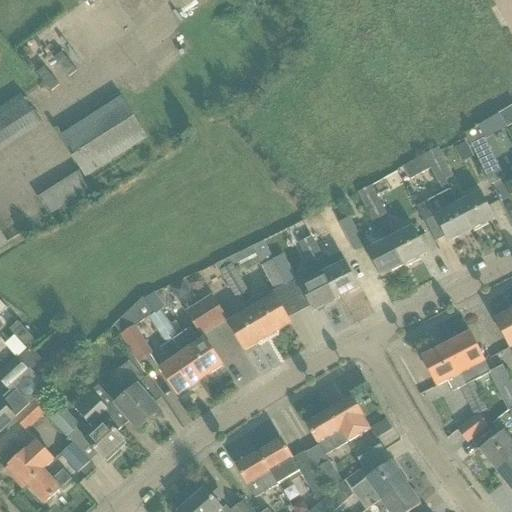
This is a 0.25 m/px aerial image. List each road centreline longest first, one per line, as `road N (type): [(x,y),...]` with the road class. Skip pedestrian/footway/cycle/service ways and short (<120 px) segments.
road 1 (residential): [(136,511),(291,381),(364,342)]
road 2 (residential): [(474,511),(364,342)]
road 3 (residential): [(364,342),(511,267)]
